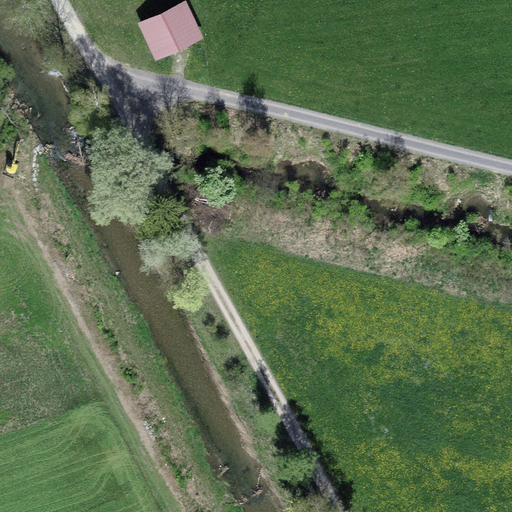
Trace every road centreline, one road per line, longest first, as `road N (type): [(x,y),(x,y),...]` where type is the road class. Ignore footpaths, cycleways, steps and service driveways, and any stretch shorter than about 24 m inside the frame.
road 1 (track): [(107,68),(340,511)]
road 2 (track): [(107,68),(511,167)]
